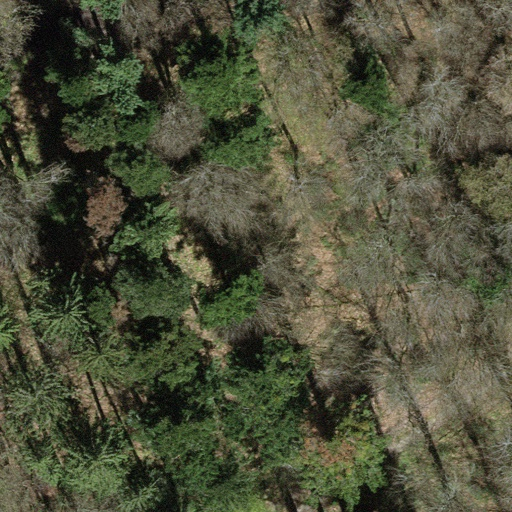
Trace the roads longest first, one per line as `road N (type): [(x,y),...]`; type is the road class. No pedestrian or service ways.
road 1 (track): [(511,362),(294,511)]
road 2 (track): [(147,0),(0,47)]
